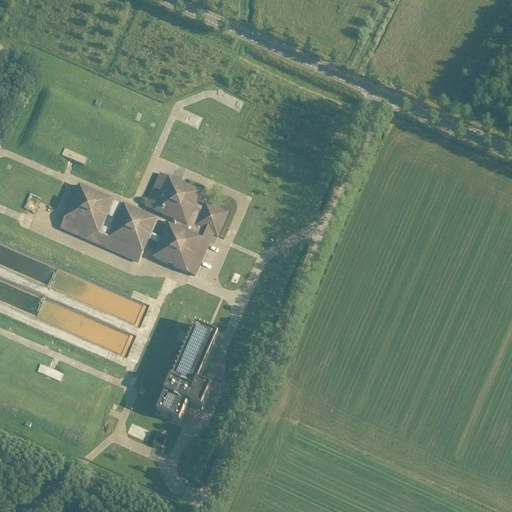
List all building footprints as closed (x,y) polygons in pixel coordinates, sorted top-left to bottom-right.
[(65,148),(62,156),(70,159),(71,160),(76,162),(84,166),(87,158),(65,148)] [(76,196),(61,229),(130,259),(139,263),(149,240),(160,245),(154,259),(195,277),(210,244),(209,243),(212,235),(218,237),(228,214),(205,204),(203,208),(197,205),(202,193),(161,175),(151,196),(146,208),(154,211),(176,221),(173,227),(169,225),(163,239),(152,234),(157,221),(80,187),(76,196)] [(26,210),(36,212),(40,196),(30,194),(26,210)] [(165,395),(157,414),(180,424),(188,405),(202,411),(211,390),(198,384),(218,336),(196,326),(175,374),(173,373),(164,394),(165,395)] [(41,365),(38,372),(60,382),(63,376),(63,375),(56,372),(55,371),(50,369),(49,369),(47,368),(41,365)] [(154,446),(153,447),(155,448),(156,447),(162,449),(166,440),(157,437),(153,445),(154,446)]
